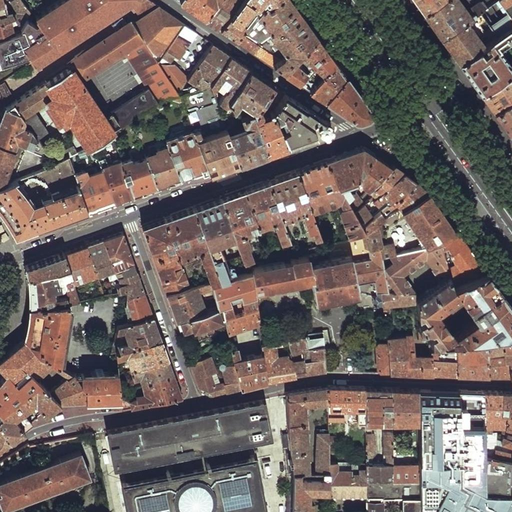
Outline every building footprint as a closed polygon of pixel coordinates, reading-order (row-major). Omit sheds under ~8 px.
[(0,0),(0,21),(9,18),(7,13),(3,0),(0,0)] [(30,11),(21,0),(11,0),(17,11),(13,14),(12,14),(13,17),(15,19),(20,26),(25,17),(30,11)] [(21,0),(30,11),(36,16),(42,12),(37,4),(43,0),(21,0)] [(128,0),(59,0),(42,12),(36,16),(38,18),(33,22),(29,24),(38,37),(23,48),(28,56),(32,62),(128,0)] [(150,0),(140,0),(134,4),(143,18),(160,7),(150,0)] [(208,20),(223,0),(182,0),(181,2),(207,22),(208,20)] [(223,0),(208,20),(213,24),(220,29),(244,0),(223,0)] [(244,0),(220,29),(228,34),(236,40),(245,29),(246,28),(239,22),(253,5),(259,10),(263,13),(279,0),(244,0)] [(259,10),(255,15),(270,37),(302,15),(301,13),(299,11),(291,0),(279,0),(263,13),(259,10)] [(413,0),(423,13),(441,0),(413,0)] [(438,33),(441,38),(467,19),(469,17),(456,0),(441,0),(423,13),(438,33)] [(456,0),(469,17),(478,11),(480,9),(492,0),(456,0)] [(511,0),(496,0),(511,22),(511,21),(511,0)] [(71,65),(13,100),(37,136),(48,129),(34,108),(46,100),(61,121),(69,116),(89,147),(93,144),(110,133),(113,132),(103,116),(80,78),(125,50),(150,88),(113,111),(122,125),(132,119),(154,105),(180,95),(179,92),(188,78),(175,64),(163,65),(166,60),(171,62),(175,56),(179,58),(196,32),(162,8),(160,7),(143,18),(134,23),(132,20),(69,62),(71,65)] [(469,17),(473,22),(479,23),(486,18),(480,9),(478,11),(469,17)] [(302,15),(270,37),(282,54),(282,59),(273,65),(284,72),(318,37),(316,34),(302,15)] [(0,36),(13,31),(10,21),(15,19),(13,17),(9,18),(0,21),(0,36)] [(0,36),(0,66),(28,56),(23,48),(38,37),(29,24),(33,22),(25,17),(20,26),(21,29),(13,31),(0,36)] [(467,19),(484,44),(487,41),(483,35),(484,30),(479,23),(473,22),(469,17),(467,19)] [(455,58),(458,62),(484,44),(467,19),(441,38),(455,58)] [(483,35),(487,41),(498,34),(492,25),(484,30),(483,35)] [(477,88),(480,93),(511,69),(496,47),(511,35),(511,33),(507,27),(498,34),(487,41),(484,44),(458,62),(477,88)] [(245,29),(236,40),(250,49),(258,45),(253,36),(245,29)] [(318,37),(284,72),(299,82),(310,89),(336,62),(326,48),(318,37)] [(258,45),(250,49),(264,58),(267,60),(275,54),(275,51),(266,40),(258,45)] [(212,80),(230,55),(222,50),(212,43),(188,78),(194,83),(201,73),(212,80)] [(225,106),(250,69),(241,63),(230,55),(212,80),(209,84),(209,85),(212,92),(219,83),(227,89),(218,103),(224,107),(225,106)] [(310,89),(309,90),(318,96),(325,101),(326,100),(346,76),(341,68),(336,62),(310,89)] [(267,98),(274,86),(263,78),(250,69),(225,106),(229,104),(231,109),(239,101),(252,110),(250,113),(254,115),(260,108),(267,98)] [(482,96),(493,109),(511,95),(511,69),(480,93),(482,96)] [(346,76),(326,100),(342,111),(357,122),(371,118),(372,112),(361,97),(346,76)] [(193,132),(209,174),(224,168),(239,164),(227,132),(212,92),(209,85),(209,84),(180,95),(193,132)] [(274,112),(286,94),(280,90),(274,86),(267,98),(274,112)] [(308,139),(330,131),(331,125),(286,94),(274,112),(273,113),(277,120),(284,117),(288,128),(282,131),(288,146),(308,139)] [(505,126),(507,129),(511,125),(511,95),(493,109),(505,126)] [(0,183),(17,143),(26,147),(42,154),(47,150),(37,136),(13,100),(5,105),(0,117),(0,183)] [(254,115),(267,154),(278,150),(288,146),(282,131),(277,120),(273,113),(273,112),(270,113),(272,116),(262,118),(262,115),(263,113),(260,108),(254,115)] [(103,116),(113,132),(122,125),(113,111),(103,116)] [(227,132),(239,164),(255,158),(267,154),(254,115),(250,113),(239,116),(241,122),(244,123),(245,126),(227,132)] [(168,147),(179,176),(200,169),(203,176),(209,174),(193,132),(166,141),(168,147)] [(13,177),(26,147),(17,143),(0,183),(13,177)] [(342,153),(327,159),(339,186),(344,184),(357,179),(374,154),(362,146),(342,153)] [(146,158),(156,184),(174,178),(175,182),(181,180),(179,176),(168,147),(158,150),(158,152),(146,156),(146,158)] [(491,154),(490,154),(495,161),(499,159),(494,152),(491,154)] [(351,194),(347,197),(352,206),(360,200),(361,199),(369,191),(392,166),(385,162),(374,154),(357,179),(362,186),(351,194)] [(28,199),(78,181),(75,174),(69,155),(55,161),(14,178),(28,199)] [(103,170),(113,199),(132,193),(121,162),(120,160),(108,164),(105,157),(98,159),(103,170)] [(121,162),(132,193),(156,184),(146,158),(132,162),(131,159),(121,162)] [(327,159),(298,169),(312,209),(339,200),(341,204),(337,208),(348,239),(366,234),(366,230),(365,229),(363,225),(355,212),(352,206),(347,197),(339,186),(327,159)] [(392,166),(369,191),(374,196),(404,172),(399,168),(394,164),(392,166)] [(298,169),(269,179),(283,218),(301,212),(308,230),(312,228),(315,236),(320,234),(312,209),(298,169)] [(78,181),(87,208),(102,203),(113,199),(103,170),(87,175),(85,170),(75,174),(78,181)] [(374,196),(372,198),(377,204),(386,197),(392,202),(416,180),(412,178),(404,172),(374,196)] [(0,183),(0,210),(2,212),(15,235),(59,220),(88,209),(87,208),(78,181),(28,199),(14,178),(13,177),(0,183)] [(269,179),(245,188),(258,226),(260,231),(275,225),(281,240),(289,237),(283,218),(269,179)] [(392,202),(388,206),(392,210),(399,206),(402,209),(428,190),(422,186),(416,180),(392,202)] [(344,184),(339,186),(347,197),(351,194),(344,184)] [(245,188),(221,196),(235,237),(242,258),(251,255),(248,242),(249,242),(246,230),(258,226),(245,188)] [(402,209),(401,210),(426,246),(440,238),(454,230),(441,210),(428,190),(402,209)] [(221,196),(194,206),(218,279),(228,276),(220,254),(222,253),(219,243),(235,237),(221,196)] [(360,200),(352,206),(355,212),(364,204),(361,199),(360,200)] [(364,204),(355,212),(363,225),(374,217),(365,203),(364,204)] [(194,206),(164,217),(179,257),(199,250),(211,281),(218,279),(194,206)] [(381,211),(374,216),(379,223),(386,219),(381,211)] [(374,217),(363,225),(365,229),(366,230),(378,223),(379,223),(374,216),(374,217)] [(164,217),(142,225),(160,275),(175,269),(172,260),(179,257),(164,217)] [(378,223),(366,230),(366,234),(369,247),(381,245),(383,245),(378,223)] [(454,230),(440,238),(443,246),(446,244),(450,250),(445,253),(449,268),(451,275),(454,284),(487,271),(474,253),(465,241),(456,229),(454,230)] [(113,235),(102,238),(118,277),(119,276),(137,269),(123,232),(113,235)] [(497,235),(496,236),(501,243),(505,240),(500,233),(497,235)] [(348,239),(340,240),(341,245),(348,243),(349,247),(364,243),(365,245),(369,247),(366,234),(348,239)] [(94,241),(86,244),(98,274),(102,273),(103,276),(109,273),(111,280),(118,277),(102,238),(94,241)] [(393,261),(384,268),(385,274),(396,291),(416,293),(418,293),(405,276),(426,260),(439,276),(449,268),(445,253),(443,246),(440,238),(426,246),(398,254),(390,256),(393,261)] [(383,245),(381,245),(383,258),(390,256),(398,254),(394,243),(383,245)] [(75,248),(64,252),(75,282),(98,274),(86,244),(75,248)] [(253,268),(249,270),(254,287),(255,291),(260,290),(291,283),(312,278),(316,302),(360,293),(358,283),(375,280),(378,293),(372,294),(374,306),(383,305),(381,291),(387,290),(385,274),(384,268),(383,258),(381,245),(369,247),(371,257),(353,260),(352,255),(319,263),(317,253),(295,257),(295,254),(291,255),(292,259),(291,260),(291,262),(285,264),(285,262),(253,268)] [(27,272),(28,276),(55,269),(60,286),(63,286),(66,293),(70,301),(81,299),(75,282),(64,252),(44,259),(27,265),(26,268),(27,272)] [(242,258),(226,263),(229,276),(249,270),(253,268),(251,259),(243,261),(242,258)] [(175,269),(160,275),(167,295),(190,287),(182,266),(175,269)] [(29,295),(29,305),(70,301),(66,293),(54,293),(52,289),(60,286),(55,269),(28,276),(29,290),(29,295)] [(118,284),(120,291),(128,289),(127,296),(144,291),(141,282),(137,269),(119,276),(121,282),(118,284)] [(254,287),(249,270),(229,276),(228,276),(218,279),(211,281),(210,282),(211,287),(216,308),(221,305),(254,295),(255,291),(254,287)] [(511,305),(504,294),(487,271),(454,284),(451,275),(416,299),(419,325),(431,325),(434,325),(436,329),(431,331),(431,334),(431,340),(458,339),(468,338),(477,337),(486,336),(511,333),(511,305)] [(190,287),(167,295),(172,309),(177,322),(207,311),(199,292),(211,287),(210,282),(190,287)] [(387,290),(381,291),(383,305),(390,303),(416,299),(416,293),(396,291),(387,290)] [(149,302),(144,291),(127,296),(127,302),(129,306),(131,318),(129,318),(129,321),(153,314),(149,302)] [(254,295),(221,305),(224,318),(228,332),(257,322),(254,295)] [(26,326),(25,338),(53,363),(61,367),(63,342),(68,342),(68,338),(64,337),(70,301),(29,305),(26,326)] [(390,303),(383,305),(386,330),(393,329),(390,303)] [(207,311),(177,322),(180,332),(194,327),(195,328),(196,328),(200,338),(209,335),(208,332),(213,330),(210,323),(224,318),(221,305),(216,308),(207,311)] [(153,314),(129,321),(116,325),(115,330),(125,328),(131,341),(118,345),(119,349),(162,338),(157,324),(153,314)] [(431,325),(419,325),(420,335),(431,334),(431,331),(431,325)] [(412,332),(387,335),(387,340),(389,370),(411,370),(433,369),(432,351),(415,352),(412,332)] [(286,340),(284,341),(285,345),(287,344),(290,352),(302,348),(305,360),(293,364),(296,374),(311,372),(326,370),(323,344),(321,344),(304,346),(303,337),(303,335),(302,335),(301,334),(301,333),(285,338),(286,340)] [(511,333),(486,336),(488,375),(499,376),(509,376),(509,365),(511,365),(511,354),(511,333)] [(320,335),(303,337),(304,346),(321,344),(320,335)] [(457,357),(457,373),(475,374),(488,375),(486,336),(477,337),(477,344),(468,344),(468,338),(458,339),(457,357)] [(13,348),(0,358),(0,364),(6,372),(12,378),(25,367),(30,371),(36,378),(53,363),(25,338),(13,348)] [(165,347),(162,338),(119,349),(117,351),(118,358),(128,355),(132,358),(133,369),(169,357),(165,347)] [(458,339),(431,340),(432,347),(438,347),(438,354),(457,357),(458,339)] [(387,340),(375,341),(377,368),(379,370),(389,370),(387,340)] [(271,343),(260,345),(261,353),(267,379),(283,376),(296,374),(293,364),(291,356),(275,359),(271,345),(271,343)] [(236,347),(232,348),(235,362),(241,386),(254,382),(267,379),(261,353),(237,358),(236,347)] [(438,347),(432,347),(432,351),(433,369),(433,370),(447,372),(457,373),(457,357),(438,354),(438,347)] [(171,364),(169,357),(133,369),(128,371),(130,379),(142,376),(145,383),(174,373),(171,364)] [(210,357),(191,363),(195,373),(200,389),(211,394),(221,391),(241,386),(235,362),(226,365),(226,363),(224,362),(223,361),(221,361),(219,362),(218,364),(219,366),(220,368),(221,368),(222,369),(226,381),(215,383),(211,373),(215,372),(210,357)] [(85,388),(85,400),(103,398),(121,397),(119,370),(83,372),(83,384),(85,388)] [(0,379),(0,424),(11,438),(26,429),(16,414),(36,398),(46,411),(59,402),(50,391),(36,378),(30,371),(17,383),(12,378),(6,372),(0,379)] [(50,391),(59,402),(72,401),(85,400),(85,388),(83,384),(75,372),(72,374),(70,373),(50,391)] [(178,384),(174,373),(145,383),(142,384),(143,387),(145,387),(147,396),(130,399),(131,407),(179,398),(181,396),(182,394),(178,384)] [(311,388),(286,391),(286,395),(289,435),(290,447),(291,454),(291,471),(310,470),(306,402),(327,402),(327,385),(311,388)] [(347,386),(327,385),(327,402),(328,409),(359,409),(358,422),(367,422),(367,387),(347,386)] [(380,387),(367,387),(367,422),(366,464),(366,478),(393,479),(393,464),(392,433),(385,433),(384,451),(386,455),(385,463),(371,462),(370,458),(375,455),(375,433),(372,432),(372,423),(392,423),(392,388),(380,387)] [(392,388),(392,423),(420,423),(419,389),(406,388),(392,388)] [(421,481),(420,511),(511,511),(511,474),(486,468),(485,450),(485,429),(484,390),(452,389),(419,389),(420,423),(420,465),(421,481)] [(494,390),(484,390),(485,429),(490,431),(490,425),(506,426),(506,423),(508,412),(503,412),(503,390),(494,390)] [(511,390),(503,390),(503,412),(508,412),(511,412),(511,390)] [(97,409),(120,406),(119,398),(96,401),(97,409)] [(263,399),(107,429),(113,465),(123,464),(126,480),(121,481),(127,511),(239,511),(263,508),(253,457),(249,457),(247,446),(246,443),(245,440),(250,439),(251,442),(251,445),(256,444),(255,441),(255,438),(269,435),(263,399)] [(506,426),(503,435),(511,438),(511,424),(506,423),(506,426)] [(0,424),(0,446),(11,438),(0,424)] [(511,438),(503,435),(500,441),(493,439),(494,433),(490,431),(485,429),(485,450),(511,456),(511,438)] [(328,430),(316,431),(315,470),(329,470),(329,462),(328,430)] [(79,448),(0,478),(0,497),(5,509),(90,477),(79,448)] [(511,456),(485,450),(486,468),(511,474),(511,456)] [(351,462),(329,462),(329,470),(329,483),(366,482),(366,478),(366,464),(352,464),(351,462)] [(420,465),(393,464),(393,479),(421,481),(420,465)] [(329,483),(329,470),(315,470),(310,470),(291,471),(291,473),(291,490),(291,511),(307,511),(309,490),(329,490),(329,483)] [(420,511),(421,481),(393,479),(366,478),(366,482),(366,498),(365,511),(420,511)] [(329,490),(329,498),(366,498),(366,482),(329,483),(329,490)]
